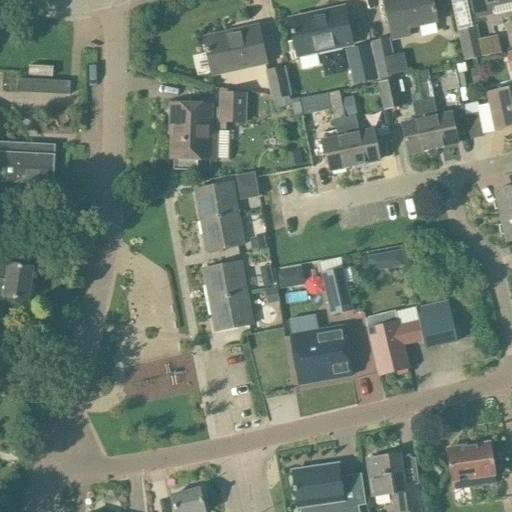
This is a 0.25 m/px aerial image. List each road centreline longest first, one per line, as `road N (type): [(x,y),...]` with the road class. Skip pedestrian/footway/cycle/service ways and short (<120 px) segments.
road 1 (residential): [(51,457),(102,468),(252,443),(511,381)]
road 2 (unclassified): [(51,457),(97,292),(110,207),(112,24),(105,0)]
road 3 (residential): [(511,349),(494,263),(457,220),(448,177)]
road 4 (residential): [(297,207),(448,177)]
